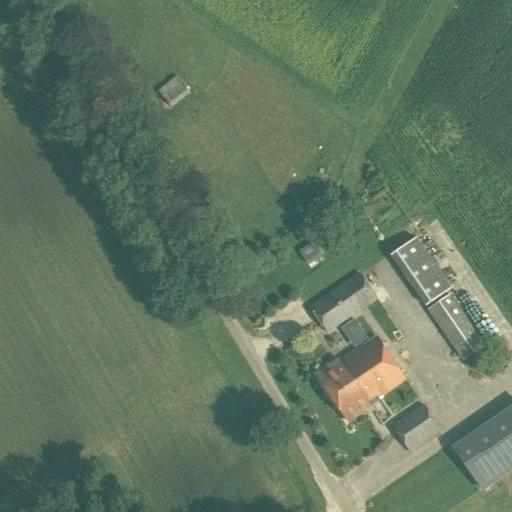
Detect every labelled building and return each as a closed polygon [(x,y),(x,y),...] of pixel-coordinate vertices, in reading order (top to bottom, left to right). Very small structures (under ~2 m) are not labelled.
[(172,109),(190,93),(177,76),(158,92),(172,109)] [(425,306),(451,289),(416,239),(391,256),(425,306)] [(306,250),(316,266),(327,259),(318,243),(306,250)] [(327,333),(377,299),(360,274),(310,308),(327,333)] [(463,361),(485,347),(449,296),(428,310),(463,361)] [(405,379),(377,337),(340,362),(339,360),(316,375),(349,422),(379,401),(378,398),(405,379)] [(409,452),(441,430),(424,405),(392,427),(409,452)] [(511,475),(511,410),(453,451),(483,495),(511,475)]
